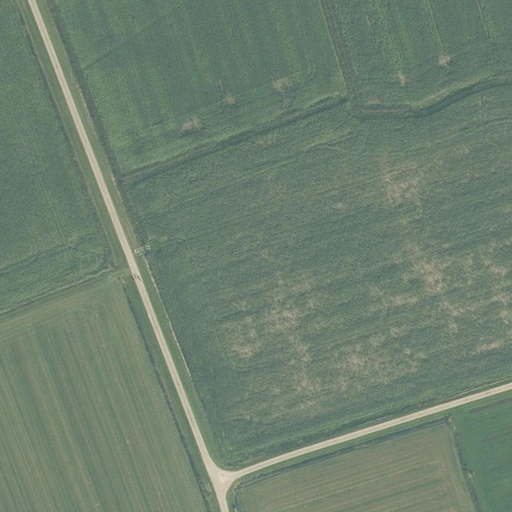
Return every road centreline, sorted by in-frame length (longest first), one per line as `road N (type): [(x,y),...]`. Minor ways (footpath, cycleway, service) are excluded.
road 1 (unclassified): [(215,483),(32,0)]
road 2 (unclassified): [(215,483),(511,386)]
